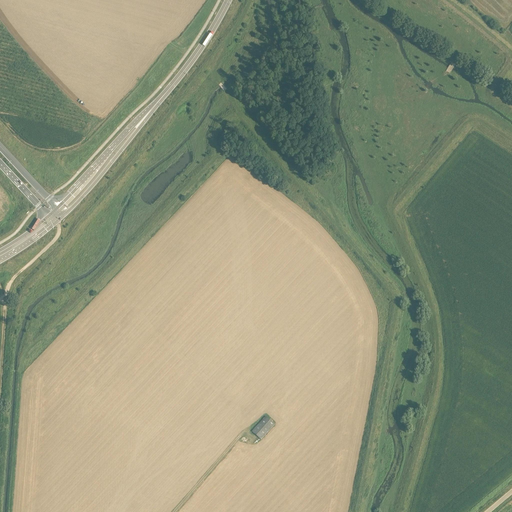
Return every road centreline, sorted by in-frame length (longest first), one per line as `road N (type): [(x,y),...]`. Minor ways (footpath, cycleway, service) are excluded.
road 1 (primary): [(228,0),(145,116)]
road 2 (primary): [(56,221),(145,116)]
road 3 (primary): [(145,116),(55,209)]
road 4 (track): [(173,511),(242,432),(256,435)]
